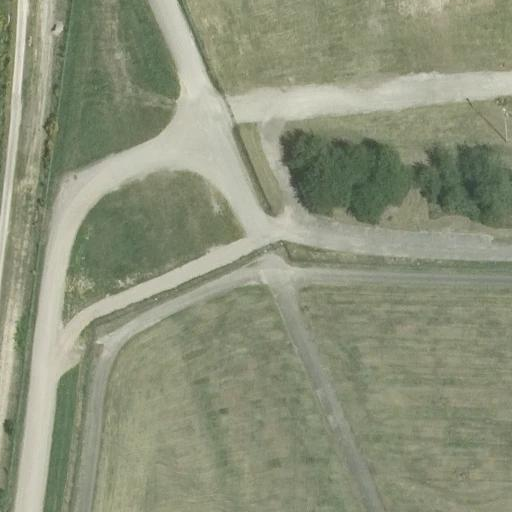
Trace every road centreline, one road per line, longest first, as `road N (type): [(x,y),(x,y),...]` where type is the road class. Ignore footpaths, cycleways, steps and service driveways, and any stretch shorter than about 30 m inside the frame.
road 1 (unclassified): [(22,511),(59,231),(70,204),(103,177),(215,130)]
road 2 (unclassified): [(215,130),(162,0)]
road 3 (unclassified): [(268,252),(215,130)]
